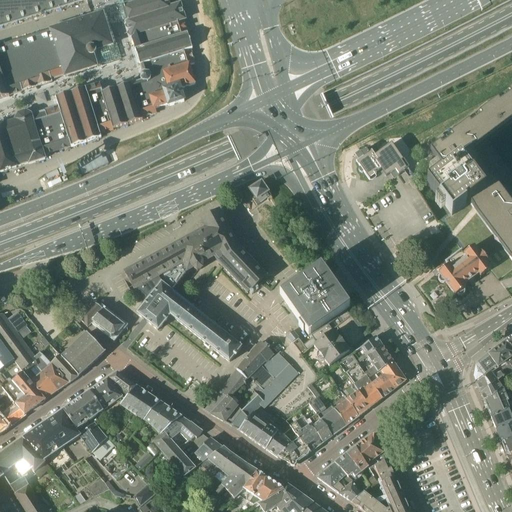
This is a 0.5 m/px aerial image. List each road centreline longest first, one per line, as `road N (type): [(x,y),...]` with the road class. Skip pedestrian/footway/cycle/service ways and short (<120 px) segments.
road 1 (primary): [(0,242),(224,155),(511,12)]
road 2 (residential): [(298,480),(117,360),(0,440)]
road 3 (secondary): [(0,268),(288,153)]
road 4 (secondary): [(265,101),(0,220)]
road 5 (secondary): [(310,142),(511,44)]
road 6 (secondary): [(468,0),(286,90)]
road 7 (secondary): [(503,511),(442,370)]
road 8 (secondary): [(402,320),(330,207)]
